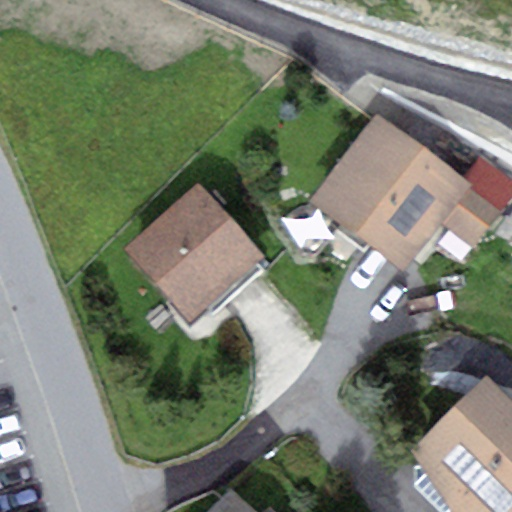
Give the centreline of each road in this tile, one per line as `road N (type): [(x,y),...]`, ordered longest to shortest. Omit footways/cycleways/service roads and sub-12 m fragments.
road 1 (tertiary): [(0,203),(55,334),(108,511)]
road 2 (track): [(227,0),(511,90)]
